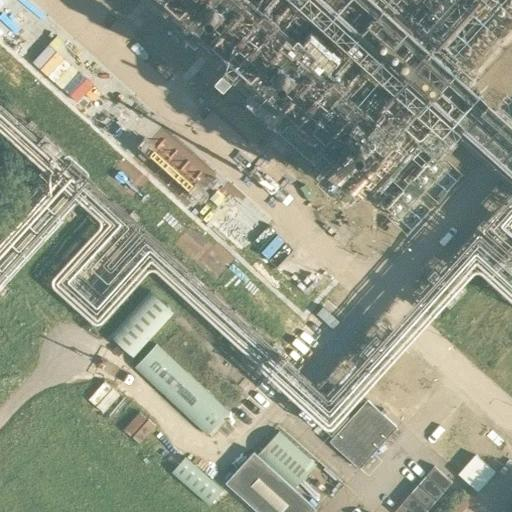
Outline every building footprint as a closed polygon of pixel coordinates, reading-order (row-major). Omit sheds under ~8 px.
[(445,79),(358,0),(133,0),(342,191),(445,79)] [(511,0),(404,0),(387,20),(448,75),(511,3),(511,0)] [(174,312),(151,291),(110,336),(133,357),(174,312)] [(135,368),(194,421),(211,436),(232,413),(215,398),(156,344),(135,368)] [(342,389),(327,376),(319,384),(333,398),(342,389)] [(297,418),(316,397),(309,390),(290,411),(297,418)] [(349,400),(342,395),(337,401),(343,406),(349,400)] [(330,442),(360,469),(397,427),(368,400),(330,442)] [(279,430),(257,454),(294,488),(316,464),(279,430)] [(294,488),(257,454),(254,452),(226,482),(258,511),(309,511),(314,506),(294,488)] [(366,508),(370,511),(435,511),(455,491),(415,455),(366,508)] [(495,473),(476,455),(458,474),(478,492),(495,473)] [(211,510),(225,495),(186,460),(173,475),(211,510)] [(459,511),(473,497),(468,493),(451,511),(459,511)]
